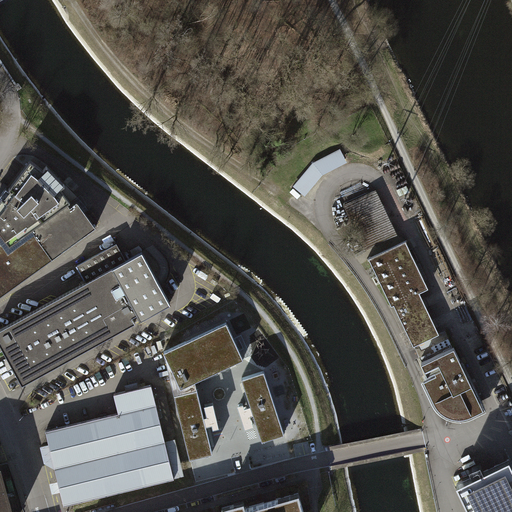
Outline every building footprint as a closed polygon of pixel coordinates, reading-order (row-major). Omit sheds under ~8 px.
[(313,163),(293,187),(305,197),(323,175),(347,163),(340,149),(313,163)] [(0,296),(95,227),(77,202),(70,207),(67,203),(70,201),(61,188),(64,185),(46,166),(43,170),(30,160),(5,192),(1,198),(0,199),(0,296)] [(374,192),(346,205),(366,248),(394,235),(374,192)] [(406,240),(368,258),(391,306),(394,305),(413,346),(439,334),(420,292),(428,288),(406,240)] [(86,282),(0,328),(0,345),(22,384),(170,303),(142,251),(126,260),(117,243),(77,265),(86,282)] [(228,326),(165,355),(182,391),(195,384),(207,379),(244,361),(228,326)] [(430,380),(427,381),(438,404),(444,410),(452,413),(460,415),(468,413),(482,406),(454,347),(421,362),(427,375),(430,380)] [(182,391),(165,355),(175,398),(197,393),(195,384),(182,391)] [(265,374),(243,381),(251,407),(244,409),(243,405),(237,407),(240,414),(245,430),(254,428),(250,417),(254,416),(263,444),(285,437),(265,374)] [(118,413),(46,430),(49,445),(42,447),(53,492),(60,490),(64,505),(184,476),(175,438),(165,441),(151,384),(113,393),(118,413)] [(197,393),(175,398),(191,463),(213,457),(206,427),(212,426),(213,431),(219,429),(217,419),(214,405),(204,407),(207,418),(204,419),(197,393)] [(456,484),(469,511),(511,511),(511,463),(509,458),(456,484)] [(0,511),(11,511),(0,469),(0,511)] [(244,500),(221,506),(223,511),(304,511),(299,492),(246,507),(244,500)]
